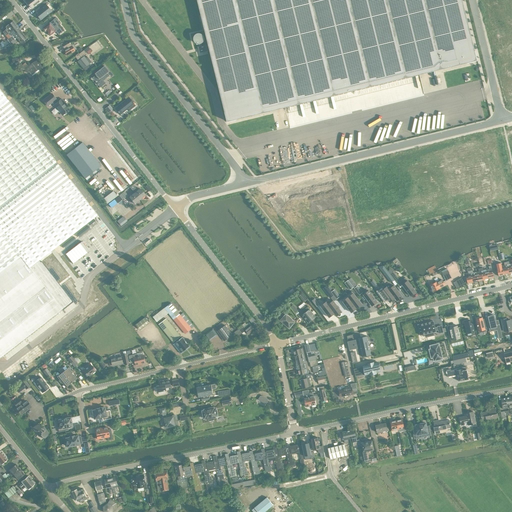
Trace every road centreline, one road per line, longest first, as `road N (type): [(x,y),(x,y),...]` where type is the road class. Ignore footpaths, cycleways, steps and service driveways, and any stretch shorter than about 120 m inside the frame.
road 1 (unclassified): [(243,183),(502,119)]
road 2 (residential): [(175,209),(11,0)]
road 3 (unclassified): [(48,487),(295,432)]
road 4 (residential): [(276,342),(511,285)]
road 5 (unclassified): [(243,183),(132,34),(124,0)]
road 6 (unclassified): [(295,432),(511,388)]
road 7 (residential): [(276,342),(175,209)]
road 8 (residential): [(48,404),(179,366)]
road 9 (unclassified): [(472,0),(502,119)]
